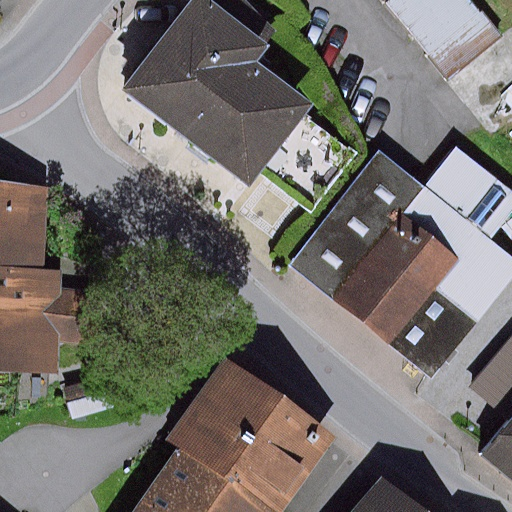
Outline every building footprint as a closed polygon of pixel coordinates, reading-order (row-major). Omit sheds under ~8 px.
[(167,0),(101,91),(225,182),(280,108),(225,67),(237,50),(168,0),(167,0)] [(399,0),(447,53),(478,25),(455,0),(399,0)] [(366,168),(287,269),(424,376),(506,273),(474,247),(507,205),(451,162),(415,207),(366,168)] [(0,372),(58,375),(59,344),(96,349),(103,295),(62,290),(63,272),(45,271),(48,189),(0,182),(0,372)] [(229,357),(173,437),(189,451),(278,511),(284,511),(334,439),(229,357)] [(511,370),(496,393),(511,404),(511,420),(495,444),(511,456),(511,370)] [(105,379),(64,390),(72,421),(113,410),(105,379)] [(278,511),(189,451),(147,511),(278,511)] [(423,511),(383,480),(356,511),(423,511)]
